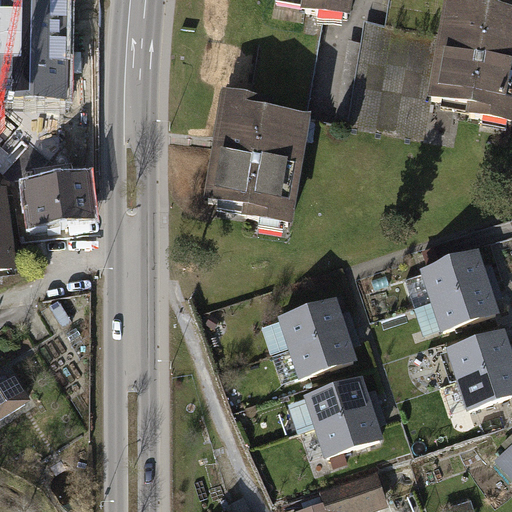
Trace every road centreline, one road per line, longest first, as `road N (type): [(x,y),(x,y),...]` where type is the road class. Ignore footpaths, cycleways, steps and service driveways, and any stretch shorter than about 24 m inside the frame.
road 1 (primary): [(135,511),(129,148),(141,0)]
road 2 (unknown): [(511,219),(346,278)]
